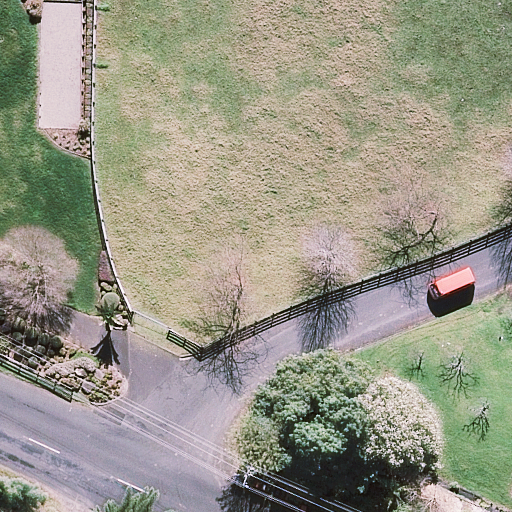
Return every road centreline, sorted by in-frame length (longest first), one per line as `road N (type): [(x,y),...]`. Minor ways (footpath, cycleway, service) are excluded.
road 1 (residential): [(511,252),(294,342),(201,390),(152,431),(121,478)]
road 2 (tertiary): [(121,478),(0,426)]
